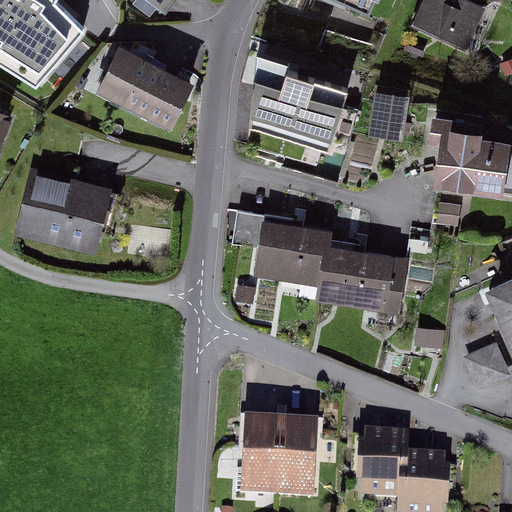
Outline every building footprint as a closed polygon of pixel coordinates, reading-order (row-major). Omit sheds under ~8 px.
[(0,0),(0,61),(42,87),(84,30),(56,0),(0,0)] [(150,0),(164,10),(171,0),(150,0)] [(375,0),(334,0),(368,15),(375,0)] [(456,9),(435,0),(428,0),(417,26),(465,47),(480,11),(459,2),(456,9)] [(102,95),(168,128),(187,89),(121,56),(102,95)] [(288,73),(289,65),(258,56),(252,130),(325,152),(346,90),(288,73)] [(400,108),(383,106),(379,132),(396,135),(400,108)] [(511,197),(511,151),(487,148),(490,131),(437,123),(434,144),(444,146),(438,186),(507,197),(511,197)] [(20,232),(92,252),(108,196),(68,185),(66,191),(33,182),(20,232)] [(455,222),(460,201),(439,197),(434,218),(455,222)] [(322,284),(326,253),(328,240),(266,230),(259,274),(322,284)] [(319,298),(396,310),(403,265),(326,253),(322,284),(319,298)] [(502,322),(511,317),(511,284),(489,294),(502,322)] [(511,317),(502,322),(511,347),(511,346),(511,317)] [(495,349),(468,360),(480,387),(506,376),(495,349)] [(243,485),(278,487),(281,421),(247,419),(243,485)] [(278,487),(312,488),(315,422),(281,421),(278,487)] [(365,492),(401,493),(402,466),(405,466),(405,453),(406,433),(367,431),(365,492)] [(402,466),(401,493),(400,511),(439,511),(441,455),(405,453),(405,466),(402,466)]
